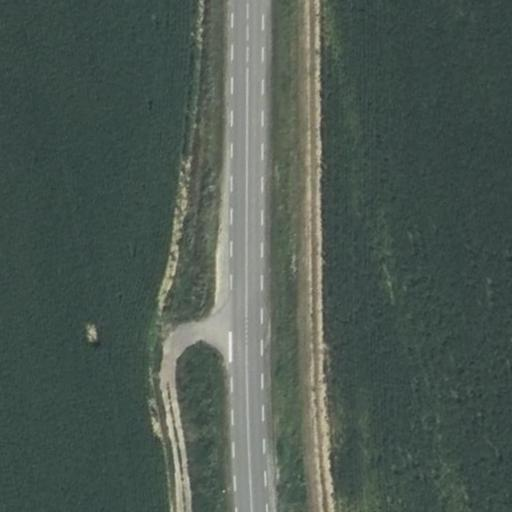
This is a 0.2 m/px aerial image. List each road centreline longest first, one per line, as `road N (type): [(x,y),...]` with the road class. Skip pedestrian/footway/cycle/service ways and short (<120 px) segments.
road 1 (tertiary): [(249,0),(258,511)]
road 2 (track): [(251,324),(181,334),(171,351),(167,376),(185,511)]
